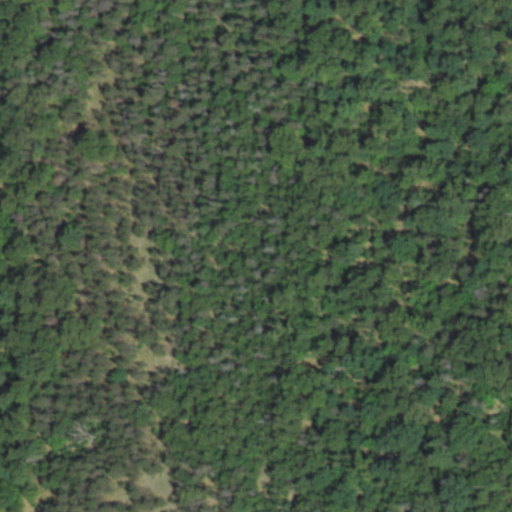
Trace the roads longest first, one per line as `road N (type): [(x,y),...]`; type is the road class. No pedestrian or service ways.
road 1 (track): [(162,310),(511,322)]
road 2 (track): [(205,511),(162,310)]
